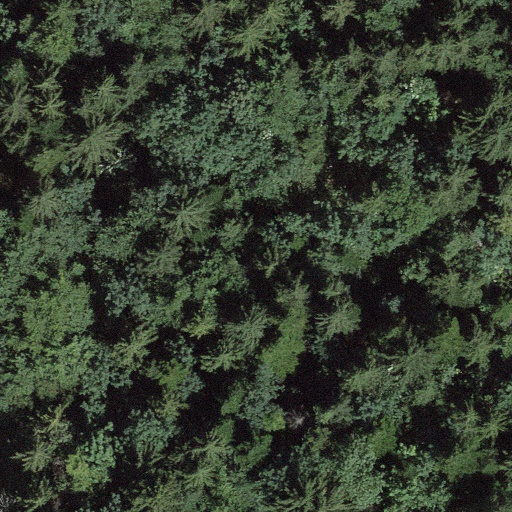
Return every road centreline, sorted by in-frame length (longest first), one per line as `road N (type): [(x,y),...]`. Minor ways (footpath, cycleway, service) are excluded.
road 1 (motorway): [(511,297),(0,51)]
road 2 (motorway): [(0,385),(260,511)]
